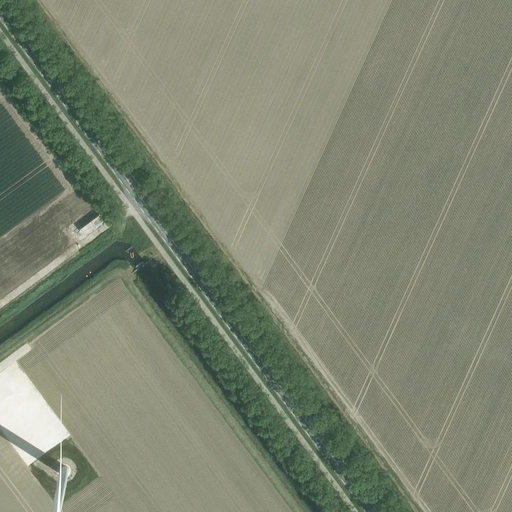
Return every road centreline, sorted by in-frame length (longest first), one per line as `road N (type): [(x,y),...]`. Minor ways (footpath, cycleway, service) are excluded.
road 1 (secondary): [(375,511),(0,13)]
road 2 (track): [(140,201),(0,304)]
